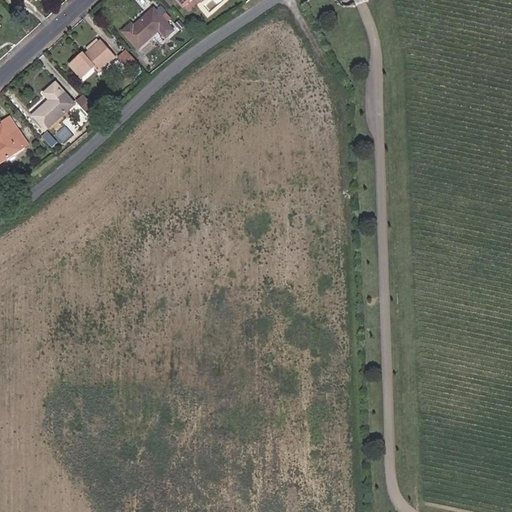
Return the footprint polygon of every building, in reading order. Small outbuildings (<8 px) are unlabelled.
[(183,31),(159,8),(140,24),(138,22),(128,32),(146,51),(167,32),(174,40),(183,31)] [(318,57),(350,56),(349,30),(309,31),(310,43),(317,42),(318,57)] [(123,58),(107,40),(92,53),(90,51),(75,64),(88,78),(102,66),(107,71),(123,58)] [(131,49),(124,56),(136,69),(144,63),(131,49)] [(81,106),(61,81),(48,93),(54,100),(38,115),(52,132),(81,106)] [(80,101),(90,111),(97,105),(87,95),(80,101)] [(19,128),(11,115),(3,120),(5,123),(11,132),(19,128)] [(0,161),(29,144),(19,128),(11,132),(5,123),(0,125),(0,161)]
